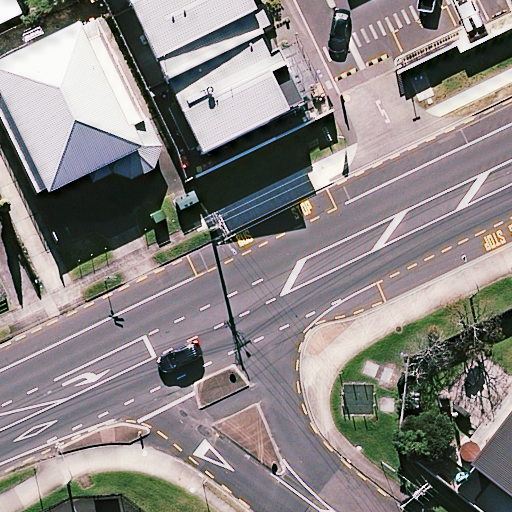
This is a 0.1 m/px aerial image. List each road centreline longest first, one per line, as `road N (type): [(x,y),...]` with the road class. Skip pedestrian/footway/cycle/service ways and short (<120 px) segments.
road 1 (residential): [(313,511),(265,491),(185,427),(137,355)]
road 2 (residential): [(430,211),(332,0)]
road 3 (residential): [(256,297),(301,453),(340,511)]
road 4 (secondary): [(430,211),(256,297)]
road 5 (secondary): [(137,355),(0,420)]
road 6 (secondary): [(256,297),(137,355)]
